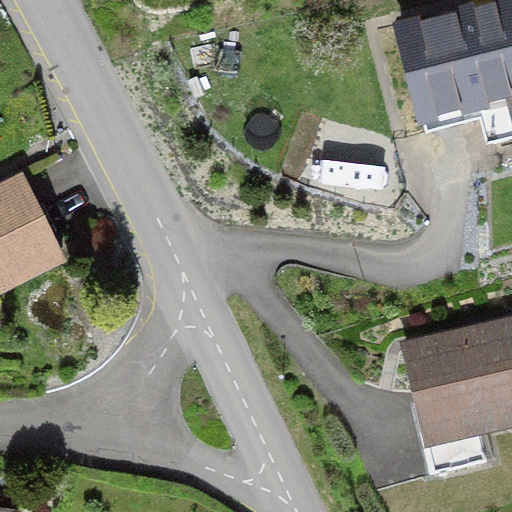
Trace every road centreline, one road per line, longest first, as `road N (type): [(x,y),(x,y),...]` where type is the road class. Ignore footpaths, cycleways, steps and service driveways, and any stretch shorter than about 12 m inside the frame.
road 1 (residential): [(36,0),(147,195),(194,296)]
road 2 (residential): [(27,440),(101,445),(283,486)]
road 3 (residential): [(27,440),(101,421),(127,401),(194,296)]
road 4 (residential): [(194,296),(283,486)]
